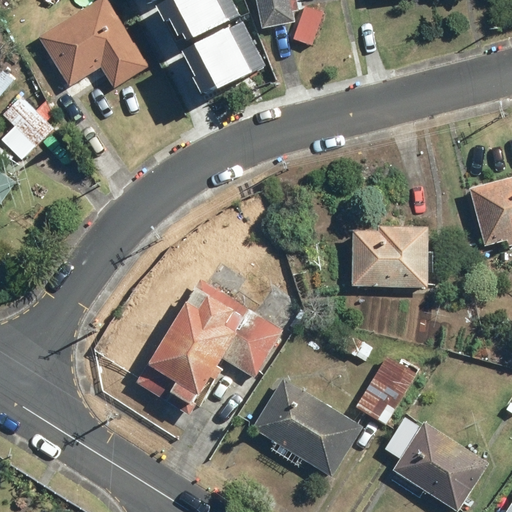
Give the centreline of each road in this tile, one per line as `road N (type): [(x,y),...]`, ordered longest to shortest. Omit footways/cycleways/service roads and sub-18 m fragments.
road 1 (residential): [(7,397),(118,230),(189,167),(267,133),(511,69)]
road 2 (residential): [(195,511),(7,397)]
